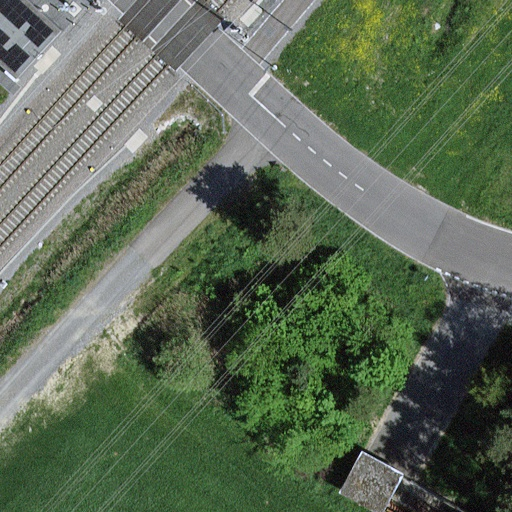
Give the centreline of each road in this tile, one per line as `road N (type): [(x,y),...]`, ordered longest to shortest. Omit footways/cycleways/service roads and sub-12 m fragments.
road 1 (residential): [(146,0),(232,77),(421,220),(511,258)]
road 2 (track): [(0,449),(290,120)]
